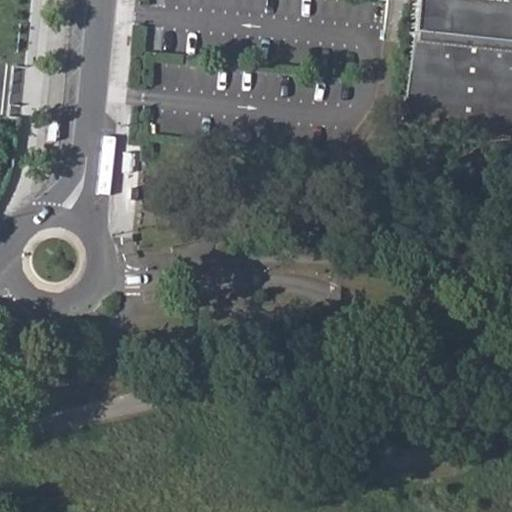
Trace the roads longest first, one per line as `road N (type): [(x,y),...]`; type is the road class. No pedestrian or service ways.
road 1 (residential): [(71,218),(91,177),(107,0)]
road 2 (residential): [(19,286),(37,303),(60,308),(96,289),(103,247),(71,218)]
